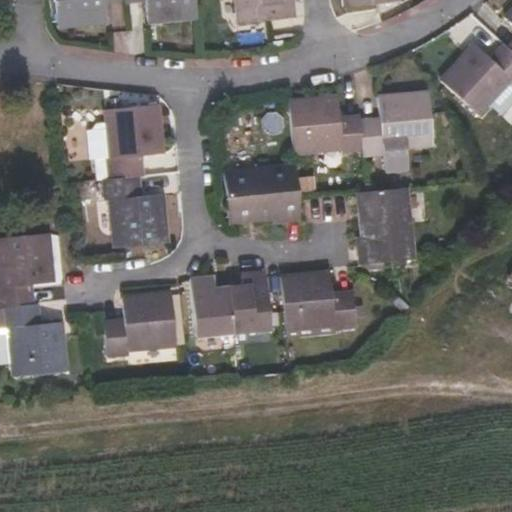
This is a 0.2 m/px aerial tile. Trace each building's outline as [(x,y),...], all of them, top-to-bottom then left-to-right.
[(151,22),(199,17),(197,0),(58,0),(61,26),(110,21),(107,2),(107,0),(148,0),(148,3),(151,22)] [(295,0),(238,0),(241,23),(297,18),(295,0)] [(347,0),(348,9),(400,3),(400,0),(347,0)] [(511,13),(507,19),(511,23),(511,51),(499,65),(491,58),(476,45),(443,81),(483,117),(491,108),(511,84),(511,13)] [(499,65),(511,51),(511,49),(509,47),(505,44),(491,58),(499,65)] [(511,84),(491,108),(503,118),(511,108),(511,84)] [(388,149),(435,144),(430,92),(381,97),(384,117),(384,122),(363,125),(366,151),(366,156),(388,153),(388,149)] [(363,125),(343,127),(342,117),(340,97),(292,102),(298,153),(345,149),(345,153),(366,151),(363,125)] [(144,155),(166,153),(160,104),(107,110),(110,123),(99,125),(94,131),(100,181),(107,180),(109,200),(113,199),(118,248),(170,243),(164,193),(147,195),(140,196),(138,176),(135,156),(144,155)] [(343,127),(363,125),(363,119),(363,114),(342,117),(343,127)] [(144,175),(147,175),(144,155),(135,156),(138,176),(144,175)] [(276,222),(303,219),(298,166),(227,173),(231,217),(258,214),(259,218),(276,216),(276,219),(276,222)] [(140,196),(147,195),(144,175),(138,176),(140,196)] [(364,266),(417,260),(409,187),(366,193),(369,220),(365,220),(367,237),(363,237),(360,237),(364,266)] [(365,220),(369,220),(366,193),(358,193),(363,237),(367,237),(365,220)] [(305,221),(349,219),(348,195),(304,197),(305,221)] [(276,216),(259,218),(258,214),(231,217),(232,223),(276,219),(276,216)] [(36,284),(56,282),(50,233),(0,237),(0,257),(4,287),(0,286),(0,295),(1,308),(5,308),(7,328),(13,328),(17,364),(18,376),(68,370),(63,321),(45,323),(36,324),(31,284),(36,284)] [(199,336),(273,329),(267,272),(245,275),(246,287),(218,290),(217,278),(193,280),(199,336)] [(337,329),(359,326),(356,298),(336,300),(335,292),(333,272),(284,277),(290,329),(336,324),(337,329)] [(36,324),(45,323),(43,303),(38,304),(36,284),(31,284),(36,324)] [(336,300),(356,298),(355,290),(335,292),(336,300)] [(127,362),(175,359),(170,307),(122,310),(124,331),(124,340),(105,342),(107,369),(127,368),(127,362)] [(0,365),(17,364),(13,328),(7,328),(0,329),(0,365)] [(105,342),(124,340),(124,331),(104,333),(105,342)]
